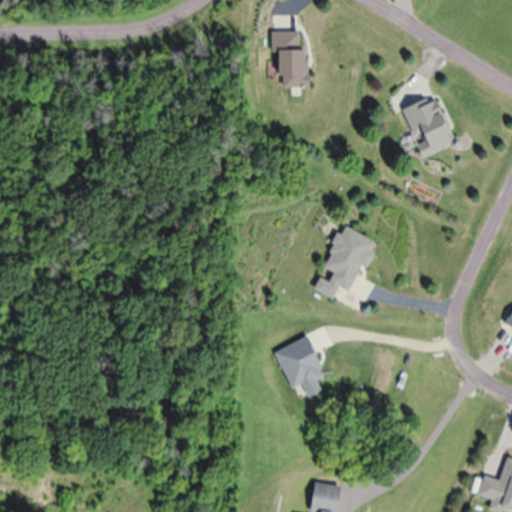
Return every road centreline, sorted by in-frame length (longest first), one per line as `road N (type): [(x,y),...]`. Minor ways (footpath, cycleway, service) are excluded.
road 1 (residential): [(511,396),(484,384),(456,346),(452,320),(511,195)]
road 2 (residential): [(0,39),(124,36),(174,22),(209,0)]
road 3 (residential): [(351,0),(511,97)]
